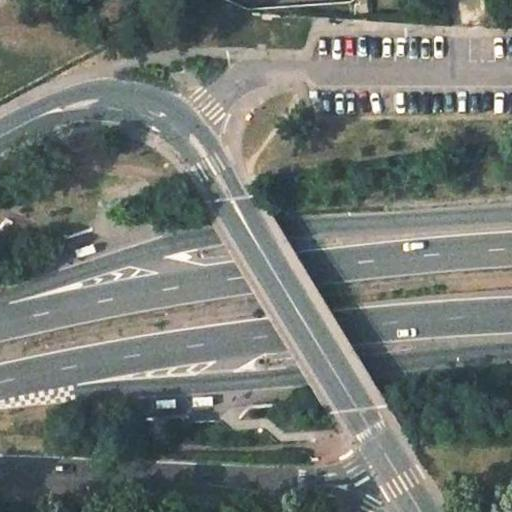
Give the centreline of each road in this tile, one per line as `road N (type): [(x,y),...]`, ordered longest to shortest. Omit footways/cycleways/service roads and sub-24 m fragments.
road 1 (primary): [(511,249),(237,276),(0,323)]
road 2 (trunk): [(0,382),(259,336),(511,315)]
road 3 (residential): [(192,118),(251,74),(511,73)]
road 4 (primary): [(0,467),(305,483)]
road 5 (residential): [(385,452),(236,207)]
road 6 (residential): [(192,118),(130,88),(86,89),(40,105),(0,136)]
road 7 (residential): [(0,136),(95,112),(135,118),(173,139)]
